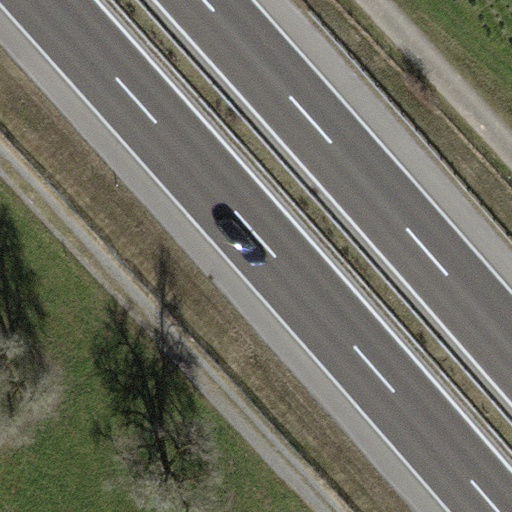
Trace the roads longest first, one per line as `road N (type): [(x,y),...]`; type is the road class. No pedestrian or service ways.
road 1 (motorway): [(46,0),(498,511)]
road 2 (track): [(327,511),(0,154)]
road 3 (motorway): [(511,348),(203,0)]
road 4 (track): [(377,0),(511,146)]
